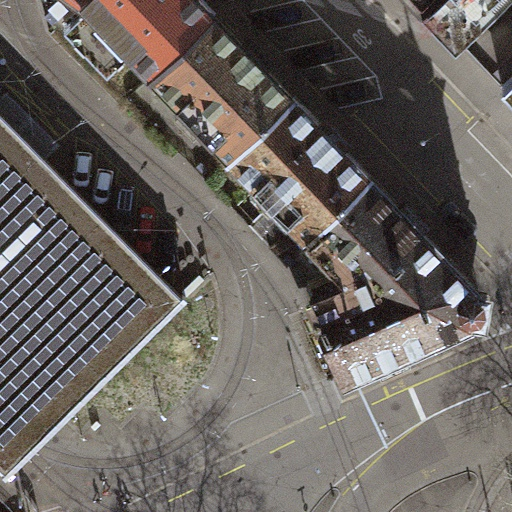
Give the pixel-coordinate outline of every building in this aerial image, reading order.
[(86,1),(84,0),(45,0),(44,15),(62,30),(83,52),(110,27),(86,1)] [(110,27),(154,72),(216,13),(204,0),(84,0),(86,1),(110,27)] [(411,0),(422,12),(434,0),(411,0)] [(434,0),(422,12),(456,47),(505,0),(434,0)] [(216,13),(154,72),(232,153),(294,93),(216,13)] [(511,74),(503,83),(511,93),(511,74)] [(370,173),(294,93),(232,153),(308,232),(370,173)] [(0,466),(3,470),(1,472),(5,476),(7,474),(30,451),(35,446),(186,299),(188,297),(184,293),(182,295),(0,111),(0,466)] [(348,273),(309,290),(345,374),(471,319),(472,315),(485,317),(489,291),(476,289),(477,285),(370,173),(308,232),(348,273)] [(0,511),(12,511),(0,499),(0,511)]
